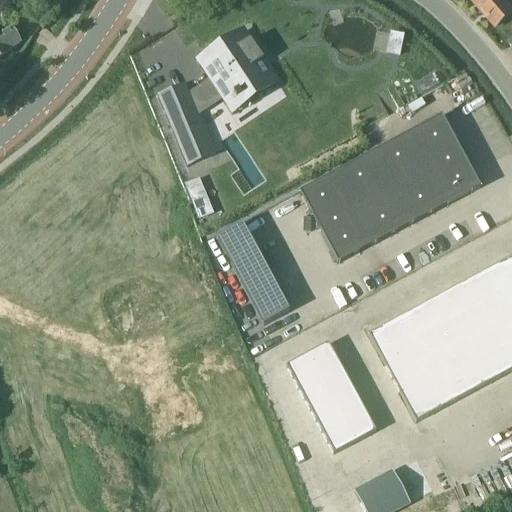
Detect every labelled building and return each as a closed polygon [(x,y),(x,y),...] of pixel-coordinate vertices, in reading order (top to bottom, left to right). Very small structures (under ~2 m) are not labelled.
[(469,0),(485,18),(495,29),(510,16),(496,0),(469,0)] [(0,58),(9,53),(8,52),(18,45),(19,45),(17,41),(9,29),(0,35),(0,58)] [(208,61),(199,67),(225,107),(227,106),(227,105),(234,100),(236,102),(240,99),(239,98),(246,93),(252,101),(278,84),(272,76),(244,33),(206,58),(208,61)] [(158,96),(157,97),(187,169),(188,169),(187,165),(213,154),(197,116),(185,85),(183,86),(185,90),(160,100),(158,96)] [(441,117),(410,134),(420,152),(451,136),(441,117)] [(410,134),(336,173),(346,192),(355,209),(374,199),(392,190),(411,180),(430,170),(420,152),(410,134)] [(451,136),(420,152),(430,170),(460,153),(451,136)] [(460,153),(430,170),(439,187),(470,171),(460,153)] [(430,170),(411,180),(430,216),(449,206),(439,187),(430,170)] [(470,171),(439,187),(449,206),(480,189),(470,171)] [(336,173),(298,193),(308,212),(346,192),(336,173)] [(411,180),(392,190),(412,226),(430,216),(411,180)] [(392,190),(374,199),(393,236),(412,226),(392,190)] [(346,192),(308,212),(318,230),(328,224),(337,219),(355,209),(346,192)] [(374,199),(355,209),(375,245),(393,236),(374,199)] [(210,207),(195,213),(198,222),(213,216),(210,207)] [(355,209),(337,219),(356,255),(375,245),(355,209)] [(330,229),(320,234),(337,266),(356,255),(337,219),(328,224),(330,229)] [(242,224),(215,238),(225,256),(252,242),(242,224)] [(328,224),(318,230),(320,234),(330,229),(328,224)] [(252,242),(225,256),(235,274),(261,260),(252,242)] [(261,260),(235,274),(244,291),(270,277),(261,260)] [(511,274),(506,262),(495,268),(511,298),(511,297),(511,274)] [(495,268),(484,274),(500,304),(511,298),(495,268)] [(484,274),(470,282),(493,326),(508,318),(500,304),(484,274)] [(270,277),(244,291),(253,309),(280,295),(270,277)] [(470,282),(455,289),(479,333),(493,326),(470,282)] [(455,289),(441,297),(465,341),(479,333),(455,289)] [(280,295),(253,309),(263,327),(290,313),(280,295)] [(110,302),(115,328),(142,323),(137,297),(110,302)] [(441,297),(426,305),(450,349),(465,341),(441,297)] [(511,297),(511,298),(500,304),(508,318),(511,315),(511,297)] [(426,305),(412,313),(436,357),(450,349),(426,305)] [(412,313),(398,320),(414,350),(421,364),(436,357),(412,313)] [(511,325),(508,318),(493,326),(511,360),(511,325)] [(122,353),(146,345),(141,330),(156,325),(154,319),(115,333),(122,353)] [(398,320),(383,328),(399,358),(414,350),(398,320)] [(511,360),(493,326),(479,333),(503,377),(511,372),(511,360)] [(383,328),(368,336),(384,366),(399,358),(383,328)] [(479,333),(465,341),(488,385),(503,377),(479,333)] [(465,341),(450,349),(474,393),(488,385),(465,341)] [(326,346),(307,357),(313,368),(334,357),(328,345),(326,346)] [(450,349),(436,357),(460,401),(474,393),(450,349)] [(399,358),(384,366),(392,380),(421,364),(414,350),(399,358)] [(307,357),(286,368),(292,380),(313,368),(307,357)] [(334,357),(313,368),(319,379),(340,368),(334,357)] [(436,357),(421,364),(429,378),(445,408),(460,401),(436,357)] [(421,364),(392,380),(399,394),(415,386),(429,378),(421,364)] [(313,368),(292,380),(298,390),(319,379),(313,368)] [(340,368),(319,379),(325,390),(346,378),(340,368)] [(346,378),(325,390),(331,401),(352,389),(346,378)] [(429,378),(415,386),(431,416),(445,408),(429,378)] [(319,379),(298,390),(304,401),(325,390),(319,379)] [(84,388),(90,408),(48,420),(53,439),(115,421),(104,382),(84,388)] [(415,386),(399,394),(415,424),(431,416),(415,386)] [(352,389),(331,401),(336,411),(357,400),(352,389)] [(325,390),(304,401),(309,412),(331,401),(325,390)] [(357,400),(336,411),(342,422),(363,411),(357,400)] [(331,401),(309,412),(315,423),(336,411),(331,401)] [(336,411),(315,423),(321,434),(342,422),(336,411)] [(363,411),(342,422),(348,433),(369,422),(363,411)] [(342,422),(321,434),(327,444),(348,433),(342,422)] [(369,422),(348,433),(354,445),(375,433),(369,422)] [(348,433),(327,444),(333,456),(354,445),(348,433)] [(393,474),(354,495),(363,511),(394,511),(409,504),(393,474)]
